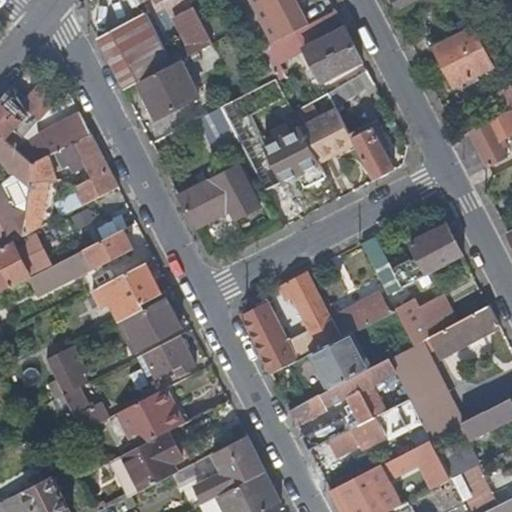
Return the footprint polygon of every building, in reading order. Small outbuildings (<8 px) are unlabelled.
[(253,0),(275,41),(279,39),(294,31),(301,28),(305,25),(309,23),(297,0),(253,0)] [(214,44),(194,6),(174,16),(188,44),(169,55),(174,65),(183,60),(214,44)] [(345,28),(336,10),(311,23),(314,28),(320,41),(345,28)] [(147,13),(99,39),(125,90),(139,82),(174,65),(169,55),(147,13)] [(440,20),(443,26),(449,23),(445,17),(440,20)] [(314,28),(311,23),(309,23),(305,25),(301,28),(304,34),(314,28)] [(492,66),(472,27),(434,46),(455,86),(492,66)] [(361,59),(345,28),(320,41),(315,44),(330,75),(361,59)] [(275,41),(261,48),(268,62),(283,55),(280,51),(299,41),(294,31),(279,39),(275,41)] [(174,65),(139,82),(158,118),(201,95),(183,60),(174,65)] [(374,84),(367,70),(328,92),(335,106),(374,84)] [(277,78),(255,90),(259,99),(262,103),(284,92),(277,78)] [(14,88),(0,104),(0,134),(19,150),(23,146),(19,143),(57,98),(39,83),(26,98),(14,88)] [(511,85),(489,98),(499,117),(507,112),(511,109),(511,85)] [(255,90),(234,100),(239,109),(245,106),(259,99),(255,90)] [(311,124),(302,128),(316,155),(347,139),(333,112),(337,109),(335,106),(328,92),(322,96),(325,102),(319,104),(325,116),(321,119),(311,124)] [(224,106),(242,141),(242,142),(259,134),(245,106),(239,109),(234,100),(224,106)] [(224,106),(197,120),(216,155),(242,141),(224,106)] [(304,111),(311,124),(321,119),(314,106),(304,111)] [(19,150),(34,163),(49,156),(58,151),(91,134),(80,112),(44,132),(23,146),(19,150)] [(499,117),(472,131),(490,166),(508,157),(499,140),(511,132),(511,120),(507,112),(499,117)] [(350,135),(374,180),(375,180),(395,169),(376,135),(380,133),(374,122),(350,135)] [(259,134),(242,142),(267,191),(298,174),(305,188),(328,176),(316,155),(302,128),(281,139),(279,135),(274,138),(276,142),(266,147),(259,134)] [(0,134),(0,158),(22,177),(34,163),(19,150),(0,134)] [(91,134),(58,151),(66,167),(82,159),(91,178),(75,187),(81,199),(60,210),(62,217),(119,188),(91,134)] [(49,156),(34,163),(27,220),(25,236),(26,235),(42,227),(52,182),(56,180),(49,156)] [(239,166),(181,197),(197,228),(232,209),(237,218),(260,206),(239,166)] [(0,178),(0,213),(14,206),(0,178)] [(9,244),(14,241),(25,236),(27,220),(3,232),(9,244)] [(124,230),(133,248),(134,250),(148,243),(138,223),(124,230)] [(0,248),(9,244),(3,232),(0,225),(0,248)] [(389,295),(464,256),(448,225),(412,243),(417,252),(423,265),(415,269),(408,256),(391,265),(376,236),(362,243),(389,295)] [(53,266),(61,281),(62,284),(133,248),(124,230),(53,266)] [(0,248),(0,263),(12,287),(31,277),(14,241),(9,244),(0,248)] [(423,265),(417,252),(408,256),(415,269),(423,265)] [(147,263),(92,291),(102,309),(112,304),(121,321),(131,316),(165,299),(147,263)] [(53,266),(42,271),(50,287),(61,281),(53,266)] [(318,288),(309,271),(280,286),(287,300),(294,296),(304,315),(321,350),(343,338),(333,319),(331,313),(329,315),(316,289),(318,288)] [(260,307),(243,316),(243,317),(272,375),(290,365),(300,361),(282,326),(293,321),(285,304),(283,305),(276,294),(258,304),(260,307)] [(352,334),(392,312),(382,294),(333,319),(343,338),(352,334)] [(165,299),(131,316),(146,346),(182,327),(167,298),(165,299)] [(430,337),(453,325),(439,300),(419,310),(414,301),(398,310),(416,345),(430,337)] [(500,325),(490,306),(453,325),(430,337),(437,351),(440,357),(500,325)] [(321,350),(304,315),(293,321),(282,326),(300,361),(321,350)] [(343,338),(321,350),(300,361),(290,365),(309,402),(370,369),(352,334),(343,338)] [(181,336),(146,354),(158,376),(174,368),(178,376),(197,367),(181,336)] [(437,351),(430,337),(416,345),(390,359),(397,372),(437,351)] [(74,345),(47,359),(57,378),(65,395),(80,388),(75,378),(88,372),(74,345)] [(411,399),(397,372),(390,359),(370,369),(309,402),(291,412),(298,425),(329,409),(325,402),(331,400),(334,406),(345,400),(342,394),(346,392),(352,404),(343,409),(347,417),(305,438),(311,450),(329,441),(400,405),(397,399),(383,406),(372,385),(389,377),(402,403),(411,399)] [(65,395),(57,378),(51,381),(59,398),(65,395)] [(80,388),(65,395),(73,410),(83,431),(108,418),(100,402),(90,407),(80,388)] [(166,388),(119,413),(137,448),(170,431),(184,424),(166,388)] [(59,398),(50,403),(57,417),(73,410),(65,395),(59,398)] [(511,418),(511,397),(464,422),(472,438),(511,418)] [(422,419),(411,399),(402,403),(400,405),(329,441),(337,456),(361,444),(359,439),(365,436),(370,446),(422,419)] [(432,438),(464,422),(455,402),(422,419),(426,427),(432,438)] [(415,447),(432,438),(426,427),(409,437),(415,447)] [(170,431),(137,448),(114,460),(132,496),(179,472),(174,462),(184,457),(170,431)] [(398,456),(405,469),(423,459),(437,486),(439,485),(453,478),(442,457),(432,438),(415,447),(398,456)] [(197,487),(205,503),(220,495),(237,487),(266,472),(250,441),(232,450),(240,466),(197,487)] [(472,442),(442,457),(453,478),(471,469),(481,464),(472,442)] [(398,456),(383,464),(389,477),(405,469),(398,456)] [(383,464),(332,490),(343,511),(388,511),(403,504),(389,477),(383,464)] [(471,469),(453,478),(464,499),(470,511),(485,511),(497,506),(482,480),(478,482),(471,469)] [(228,511),(266,511),(283,504),(266,472),(237,487),(220,495),(228,511)] [(71,511),(54,476),(0,503),(0,511),(71,511)] [(453,478),(439,485),(450,506),(464,499),(453,478)] [(511,511),(511,498),(497,506),(485,511),(511,511)] [(403,504),(388,511),(408,511),(405,503),(403,504)]
